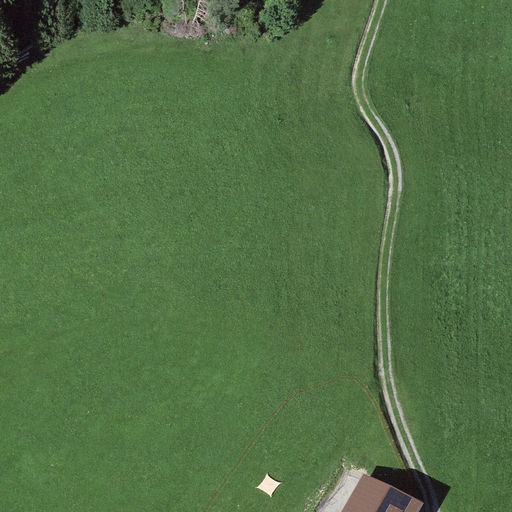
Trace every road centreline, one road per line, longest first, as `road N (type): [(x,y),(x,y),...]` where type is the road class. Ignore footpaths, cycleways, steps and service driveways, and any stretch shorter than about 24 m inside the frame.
road 1 (track): [(383,0),(361,94),(392,152),(385,371),(369,431),(324,511)]
road 2 (track): [(385,371),(433,511)]
